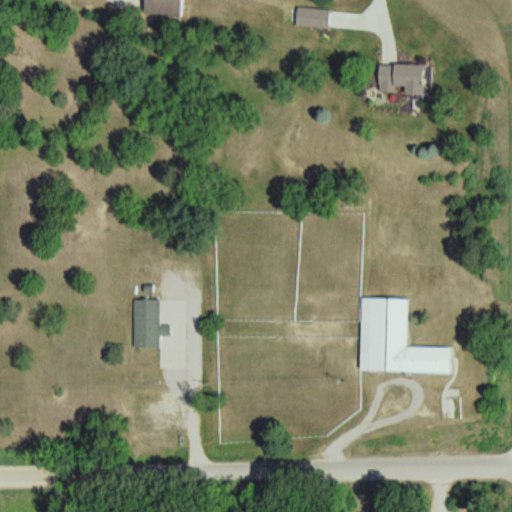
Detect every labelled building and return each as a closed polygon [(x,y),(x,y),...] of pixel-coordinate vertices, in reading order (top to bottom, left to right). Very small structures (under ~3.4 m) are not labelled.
[(185,17),(186,0),(149,0),(148,13),(185,17)] [(334,27),(334,7),(300,7),(300,27),(334,27)] [(400,92),(400,86),(409,86),(409,94),(428,95),(428,64),(383,63),(382,92),(400,92)] [(413,297),(367,297),(365,370),(456,372),(457,346),(412,346),(413,297)] [(138,347),(163,347),(163,335),(173,335),(173,324),(163,324),(163,300),(138,300),(138,347)]
